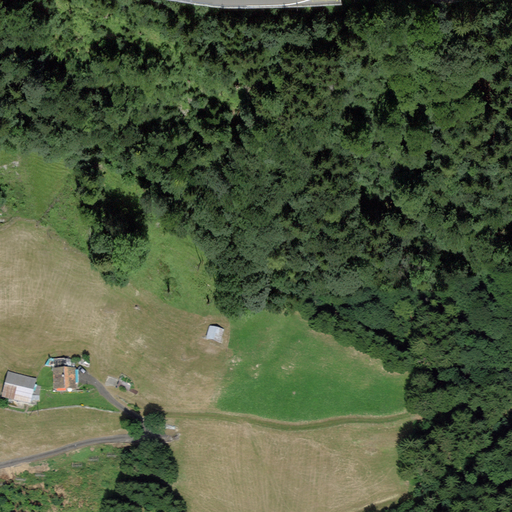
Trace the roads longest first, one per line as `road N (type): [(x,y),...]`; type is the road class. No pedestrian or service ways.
road 1 (track): [(39,401),(94,402),(113,392),(166,413),(288,426),(416,411)]
road 2 (track): [(83,375),(158,435),(95,440),(0,465)]
road 3 (track): [(95,381),(88,350),(27,352),(0,342)]
